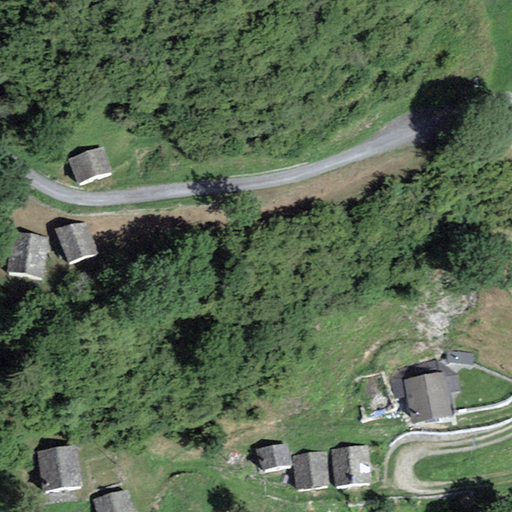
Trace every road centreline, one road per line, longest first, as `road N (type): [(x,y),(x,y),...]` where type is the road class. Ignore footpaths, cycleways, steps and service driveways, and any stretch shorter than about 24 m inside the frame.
road 1 (unclassified): [(0,155),(65,196),(104,200),(274,179),(511,102)]
road 2 (track): [(511,479),(412,484),(401,462),(408,452),(511,435)]
